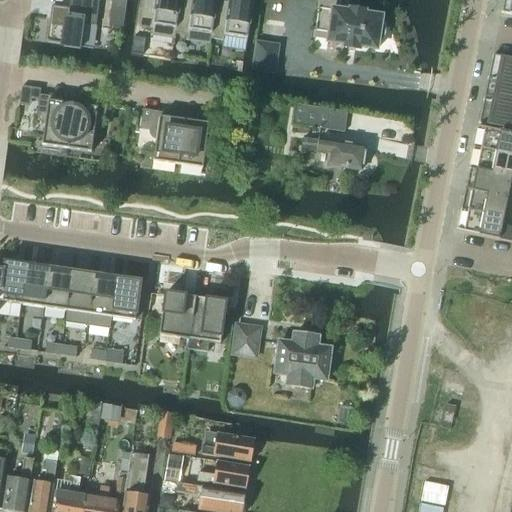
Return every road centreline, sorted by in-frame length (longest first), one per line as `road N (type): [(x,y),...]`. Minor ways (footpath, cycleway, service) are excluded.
road 1 (residential): [(418,271),(0,219)]
road 2 (tertiary): [(418,271),(474,28)]
road 3 (tertiary): [(377,511),(418,271)]
road 4 (residential): [(229,109),(2,77)]
